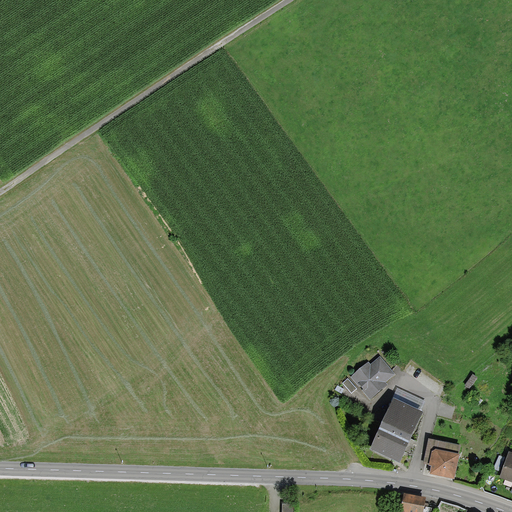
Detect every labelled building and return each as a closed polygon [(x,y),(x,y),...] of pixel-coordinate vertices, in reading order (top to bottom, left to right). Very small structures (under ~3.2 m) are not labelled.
[(351,378),(371,401),(388,386),(386,383),(396,375),(380,357),(371,365),(369,363),(351,378)] [(478,379),(473,375),(465,386),(470,390),(478,379)] [(357,390),(348,379),(343,384),(352,394),(357,390)] [(394,401),(421,413),(426,402),(397,389),(391,402),(393,403),(394,401)] [(349,408),(353,401),(346,398),(343,405),(349,408)] [(371,452),(400,465),(424,414),(421,413),(394,401),(393,403),(371,452)] [(427,474),(450,479),(456,449),(433,444),(427,474)] [(511,454),(510,453),(500,479),(511,483),(511,454)] [(401,511),(425,511),(428,500),(405,496),(401,511)]
